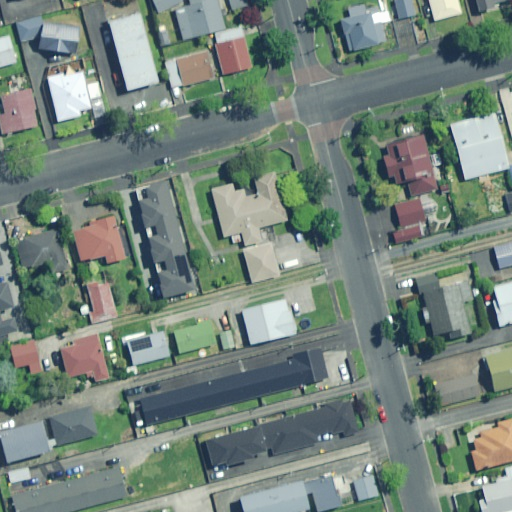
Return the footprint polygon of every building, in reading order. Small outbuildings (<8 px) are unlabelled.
[(183,4),(180,0),(151,0),(158,15),(183,4)] [(224,31),(216,0),(189,0),(191,7),(175,11),(183,41),(224,31)] [(252,6),(250,0),(228,0),(232,12),(252,6)] [(411,0),(393,0),(399,20),(415,16),(411,0)] [(458,0),(427,0),(433,23),(462,16),(458,0)] [(475,0),(479,14),(494,11),(491,1),(496,0),(475,0)] [(346,10),(349,19),(340,21),(349,52),(384,42),(379,24),(373,2),(346,10)] [(157,84),(139,15),(108,23),(126,92),(157,84)] [(43,25),(41,17),(15,24),(20,44),(39,40),(42,52),(76,55),(79,29),(43,25)] [(252,69),(241,29),(212,37),(223,77),(252,69)] [(0,68),(16,65),(9,38),(0,39),(0,68)] [(215,80),(208,53),(164,64),(171,91),(215,80)] [(85,87),(82,72),(48,79),(57,123),(80,118),(79,112),(90,109),(89,104),(101,102),(97,84),(85,87)] [(38,127),(30,90),(0,97),(4,114),(0,115),(0,126),(2,136),(38,127)] [(511,190),(511,152),(500,112),(449,127),(466,184),(507,172),(511,190)] [(437,191),(423,138),(394,146),(396,155),(382,158),(388,180),(393,178),(395,187),(406,184),(410,198),(437,191)] [(273,174),(253,180),(255,188),(234,193),(232,186),(211,191),(223,238),(238,234),(242,247),(252,284),(279,276),(274,255),(270,239),(261,242),(258,230),(286,222),(273,174)] [(149,199),(138,202),(145,230),(154,228),(156,237),(147,239),(153,265),(162,263),(163,270),(155,272),(162,300),(194,292),(167,182),(146,188),(149,199)] [(394,206),(400,229),(392,231),(395,245),(414,240),(430,236),(421,200),(394,206)] [(89,228),(72,233),(81,264),(104,258),(107,266),(126,261),(113,217),(88,225),(89,228)] [(14,241),(22,273),(46,267),(48,276),(68,271),(56,230),(14,241)] [(511,243),(493,249),(498,270),(511,266),(511,243)] [(0,266),(4,266),(0,248),(0,338),(15,335),(12,321),(1,324),(0,321),(0,311),(11,308),(6,284),(0,284),(0,266)] [(425,326),(429,325),(433,339),(449,334),(451,341),(472,334),(468,323),(463,305),(472,302),(466,280),(440,288),(436,275),(415,281),(425,312),(422,313),(425,326)] [(498,329),(511,325),(511,282),(492,288),(496,301),(491,302),(498,329)] [(109,284),(86,289),(93,321),(116,315),(109,284)] [(288,313),(286,303),(243,311),(249,346),(297,338),(292,313),(288,313)] [(210,323),(173,332),(180,357),(216,348),(210,323)] [(231,331),(219,334),(223,351),(235,348),(231,331)] [(128,342),(133,367),(169,358),(163,334),(128,342)] [(66,379),(85,375),(86,380),(95,378),(96,384),(109,381),(99,337),(80,341),(80,344),(60,349),(66,379)] [(15,370),(28,366),(31,378),(44,374),(38,352),(35,342),(9,349),(15,370)] [(140,401),(147,428),(302,388),(328,381),(320,348),(292,355),(293,361),(140,401)] [(511,351),(483,359),(492,396),(511,390),(511,351)] [(475,376),(434,386),(439,407),(481,397),(475,376)] [(261,425),(269,453),(271,453),(272,457),(318,445),(316,440),(343,433),(344,437),(362,432),(353,398),(324,406),(325,409),(261,425)] [(88,407),(48,419),(56,446),(96,434),(88,407)] [(511,420),(496,424),(497,429),(481,433),(482,437),(472,440),(475,452),(471,453),(475,472),(511,462),(511,420)] [(42,422),(0,435),(0,444),(6,465),(51,451),(42,422)] [(269,453),(261,425),(204,441),(211,468),(220,466),(221,469),(251,460),(251,458),(269,453)] [(142,460),(124,464),(132,496),(181,484),(176,465),(163,469),(156,444),(139,449),(142,460)] [(7,474),(11,486),(32,479),(28,467),(7,474)] [(511,511),(511,467),(504,470),(507,481),(481,487),(484,501),(478,503),(479,511),(511,511)] [(336,471),(338,479),(351,476),(349,468),(336,471)] [(72,511),(126,498),(119,469),(10,497),(14,511),(72,511)] [(378,498),(374,477),(353,481),(357,502),(378,498)] [(335,480),(303,487),(305,498),(311,497),(314,511),(322,511),(341,508),(335,480)] [(303,487),(302,483),(238,498),(241,511),(308,511),(305,498),(303,487)]
